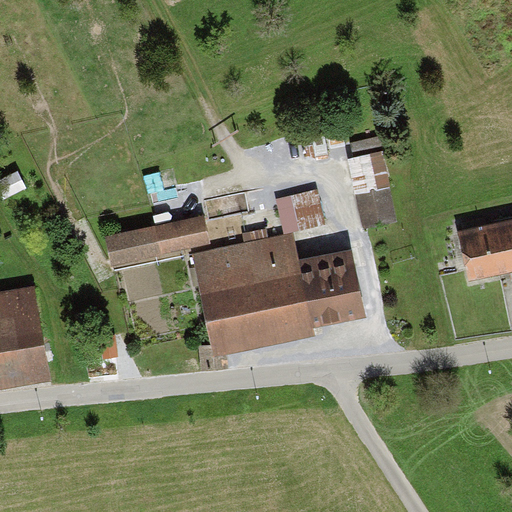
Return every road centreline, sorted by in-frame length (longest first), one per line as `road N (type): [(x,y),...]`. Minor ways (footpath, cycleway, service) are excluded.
road 1 (unclassified): [(0,401),(332,376),(511,350)]
road 2 (track): [(332,376),(413,511)]
